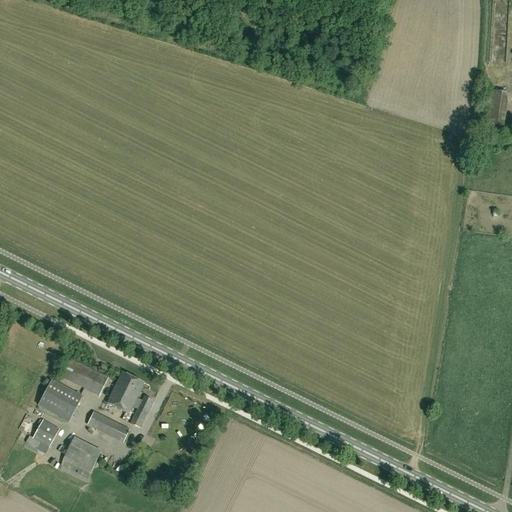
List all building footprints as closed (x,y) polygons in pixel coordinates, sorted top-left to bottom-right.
[(506,93),(490,91),(485,126),(501,129),(506,93)] [(62,378),(99,397),(108,379),(71,360),(62,378)] [(144,383),(122,373),(107,403),(129,413),(132,407),(138,410),(131,424),(140,429),(153,401),(144,396),(142,401),(136,398),(144,383)] [(69,423),(82,397),(51,381),(38,406),(61,418),(60,419),(69,423)] [(87,425),(123,443),(130,430),(94,412),(87,425)] [(43,421),(33,439),(49,447),(59,429),(43,421)] [(33,439),(29,436),(25,444),(37,450),(40,444),(48,448),(49,447),(33,439)] [(63,460),(59,469),(58,470),(86,484),(91,474),(90,474),(100,452),(74,439),(63,460)]
